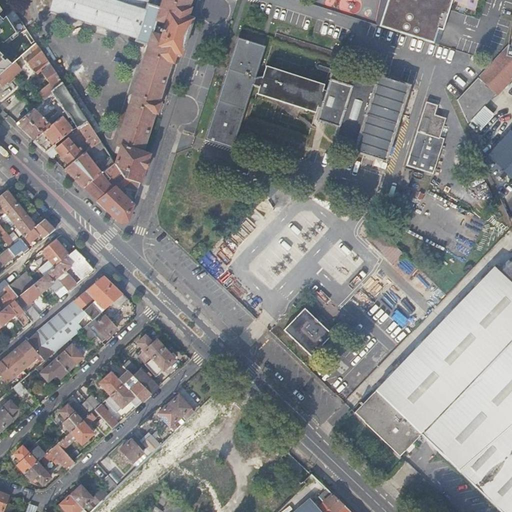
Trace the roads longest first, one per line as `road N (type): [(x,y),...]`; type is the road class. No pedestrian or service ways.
road 1 (residential): [(0,481),(48,498),(216,345)]
road 2 (primary): [(387,511),(216,345)]
road 3 (residential): [(168,299),(0,450)]
road 4 (primary): [(121,253),(0,141)]
road 5 (residential): [(121,253),(140,230),(173,125)]
